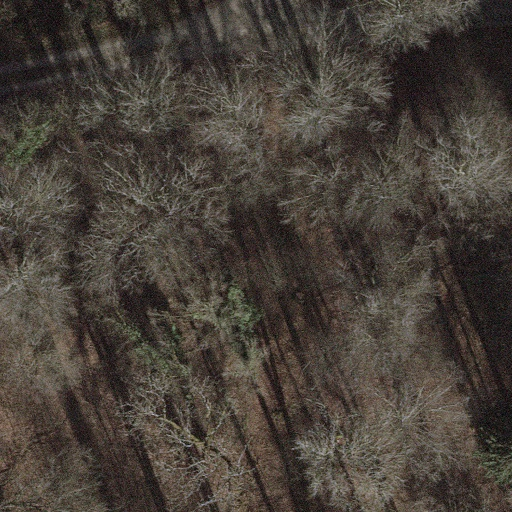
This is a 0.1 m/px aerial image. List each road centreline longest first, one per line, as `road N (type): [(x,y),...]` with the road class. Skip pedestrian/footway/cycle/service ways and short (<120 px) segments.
road 1 (track): [(511,7),(214,33)]
road 2 (track): [(247,0),(214,33),(0,83)]
